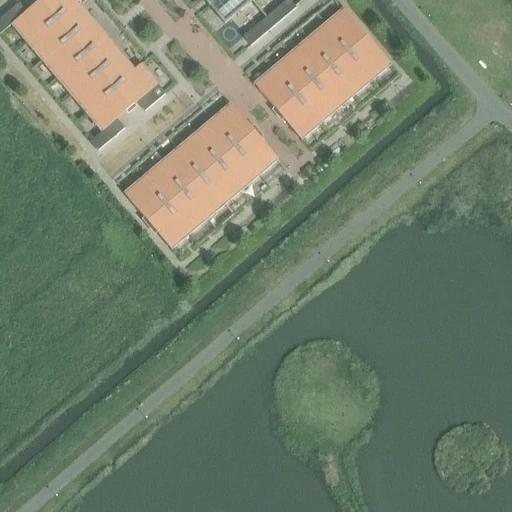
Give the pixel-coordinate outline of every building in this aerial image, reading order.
[(0,35),(1,36),(13,25),(103,133),(91,143),(98,152),(125,130),(117,121),(138,103),(145,113),(166,95),(141,66),(134,72),(77,5),(83,0),(42,0),(27,13),(19,4),(0,20),(0,35)] [(254,0),(203,0),(225,25),(254,0)] [(289,0),(288,0),(243,38),(251,48),(297,9),(289,0)] [(345,10),(255,86),(301,141),(391,65),(345,10)] [(125,196),(171,251),(278,160),(232,105),(125,196)]
